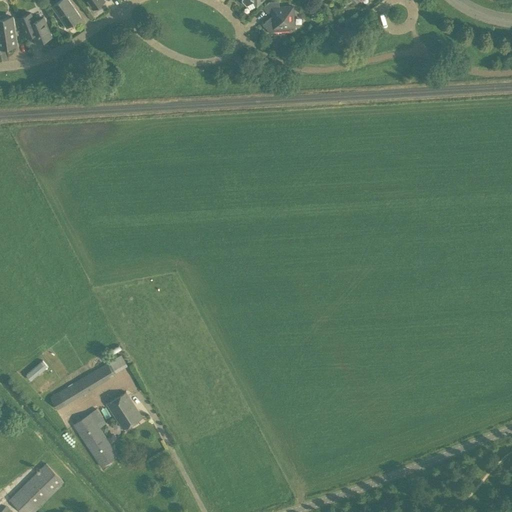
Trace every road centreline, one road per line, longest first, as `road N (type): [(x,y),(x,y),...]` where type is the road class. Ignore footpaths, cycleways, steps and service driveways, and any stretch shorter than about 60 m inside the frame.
road 1 (unclassified): [(291,511),(511,428)]
road 2 (residential): [(121,10),(151,42),(186,61),(222,57),(240,39)]
road 3 (residential): [(121,10),(60,50),(0,66)]
